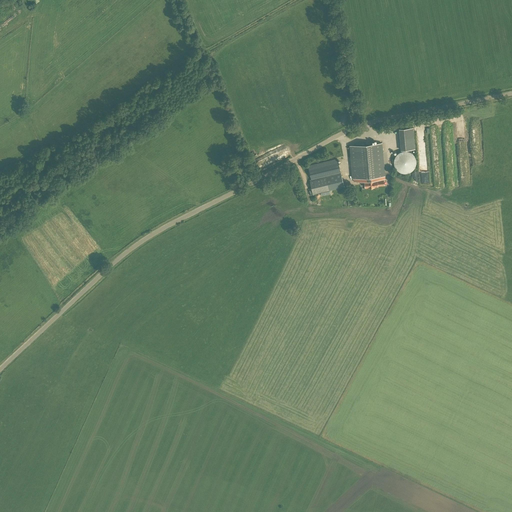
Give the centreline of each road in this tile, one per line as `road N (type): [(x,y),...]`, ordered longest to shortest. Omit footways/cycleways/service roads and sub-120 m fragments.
road 1 (unclassified): [(0,368),(156,232),(357,125),(511,93)]
road 2 (track): [(332,0),(357,125)]
